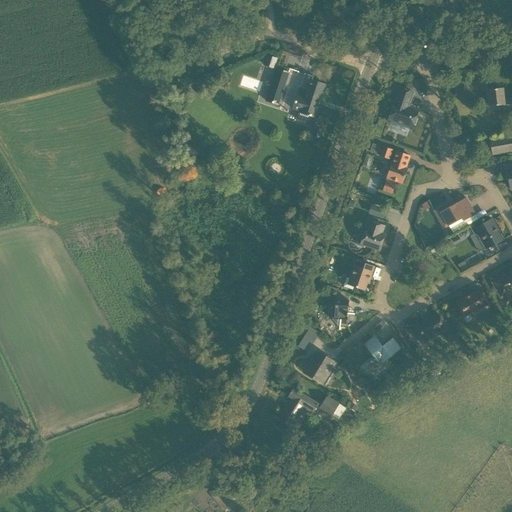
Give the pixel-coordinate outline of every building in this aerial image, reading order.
[(511,0),(493,0),(501,14),(511,7),(511,0)] [(427,18),(421,22),(426,30),(432,26),(427,18)] [(267,54),(263,65),(274,69),(278,58),(267,54)] [(280,105),(289,72),(276,68),(266,101),(280,105)] [(325,85),(312,80),(310,79),(306,92),(299,90),(292,110),(288,109),(286,116),(298,119),(299,113),(315,117),(325,85)] [(388,121),(412,129),(418,111),(406,106),(407,103),(409,104),(413,92),(400,88),(395,103),(394,102),(388,121)] [(511,98),(504,100),(503,88),(488,90),(490,106),(503,105),(503,109),(511,108),(511,98)] [(322,129),(316,127),(313,136),(316,137),(315,141),(318,142),(322,129)] [(511,136),(490,140),(493,157),(511,153),(511,136)] [(410,156),(396,151),(392,150),(392,149),(383,146),(383,147),(373,143),(370,152),(380,155),(380,156),(389,159),(387,162),(391,164),(386,178),(388,179),(387,181),(386,181),(383,190),(392,194),(395,184),(394,184),(395,181),(402,184),(406,174),(404,173),(406,169),(407,170),(408,169),(406,168),(410,156)] [(447,203),(445,204),(434,210),(441,224),(445,221),(448,226),(462,218),(464,221),(475,214),(466,198),(461,200),(458,202),(450,206),(449,205),(447,203)] [(477,232),(486,248),(484,250),(488,256),(500,250),(496,243),(502,241),(494,227),(496,226),(492,219),(488,221),(485,215),(468,225),(474,234),(477,232)] [(385,234),(382,233),(385,226),(369,221),(367,228),(366,228),(364,235),(360,234),(356,244),(357,245),(364,248),(365,246),(379,251),(385,234)] [(353,289),(354,286),(364,290),(369,276),(370,277),(374,267),(356,261),(350,278),(347,277),(343,286),(353,289)] [(495,280),(491,282),(500,298),(501,298),(505,306),(511,302),(511,296),(511,294),(511,293),(511,271),(511,272),(510,271),(501,276),(500,275),(494,279),(495,280)] [(465,297),(456,302),(464,317),(475,310),(477,313),(490,305),(481,290),(466,298),(465,297)] [(348,308),(349,300),(336,299),(330,305),(328,316),(332,317),(332,319),(337,325),(347,326),(354,321),(354,313),(353,313),(353,311),(350,308),(348,308)] [(440,335),(439,332),(446,328),(438,314),(425,322),(423,320),(413,326),(416,332),(414,333),(415,338),(419,341),(421,340),(423,344),(440,335)] [(308,326),(298,347),(309,352),(319,331),(308,326)] [(460,344),(454,332),(447,336),(453,347),(460,344)] [(393,337),(384,345),(382,346),(374,335),(363,344),(380,365),(401,348),(393,337)] [(428,358),(419,347),(412,352),(421,364),(428,358)] [(416,361),(407,351),(399,358),(407,368),(416,361)] [(322,384),(335,362),(319,352),(314,360),(311,359),(303,372),(319,381),(316,386),(321,390),(324,385),(322,384)] [(319,404),(293,388),(288,396),(292,399),(290,402),(291,403),(289,406),(288,405),(284,412),(282,411),(278,418),(291,426),(304,406),(314,412),(319,404)] [(328,395),(320,408),(340,420),(348,407),(328,395)]
